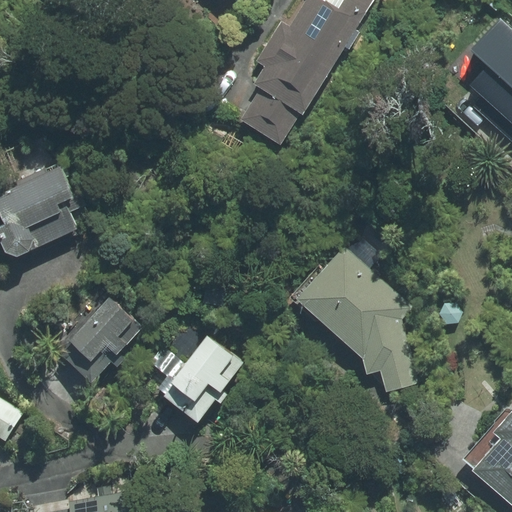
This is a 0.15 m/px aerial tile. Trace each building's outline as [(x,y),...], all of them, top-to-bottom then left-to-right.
[(309,112),(376,0),(346,0),(342,7),(329,0),(306,0),(293,24),(284,19),(260,60),(268,64),(258,82),(263,85),(244,118),(286,143),(305,110),(309,112)] [(511,20),(495,7),(463,45),(471,57),(455,85),(468,93),(461,108),(511,150),(511,20)] [(69,156),(52,163),(0,186),(0,191),(12,219),(0,223),(0,232),(12,259),(27,252),(81,228),(75,214),(92,207),(69,156)] [(337,244),(292,295),(365,358),(359,365),(397,398),(407,387),(414,393),(461,338),(454,333),(470,314),(447,295),(426,320),(337,244)] [(109,285),(55,342),(97,381),(123,354),(151,325),(143,317),(109,285)] [(254,358),(216,329),(188,366),(181,361),(162,385),(170,390),(208,419),(254,358)] [(0,435),(2,433),(11,439),(29,412),(0,392),(0,435)] [(511,497),(511,413),(498,429),(506,436),(478,468),(511,497)] [(32,508),(32,511),(145,511),(143,492),(32,508)]
